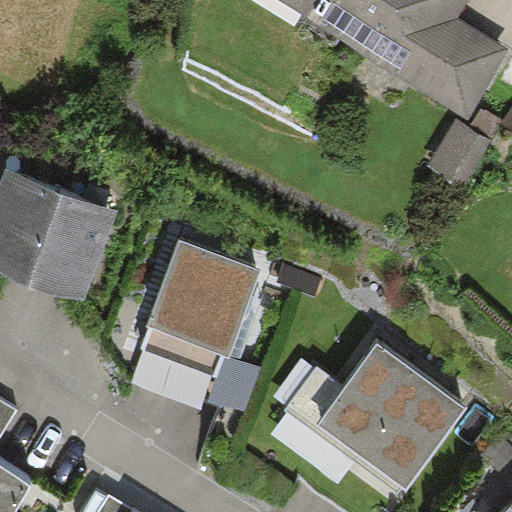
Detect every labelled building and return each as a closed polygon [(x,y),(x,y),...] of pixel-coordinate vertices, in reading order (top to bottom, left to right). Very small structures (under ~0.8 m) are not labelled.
[(461,0),(251,0),(445,123),(494,46),(450,18),(461,0)] [(99,217),(0,178),(0,285),(63,310),(99,217)] [(248,269),(167,234),(117,350),(198,385),(248,269)] [(360,335),(289,426),(380,497),(451,405),(360,335)] [(0,437),(20,406),(0,394),(0,511),(8,511),(30,478),(0,459),(0,437)] [(511,511),(511,477),(478,511),(511,511)]
